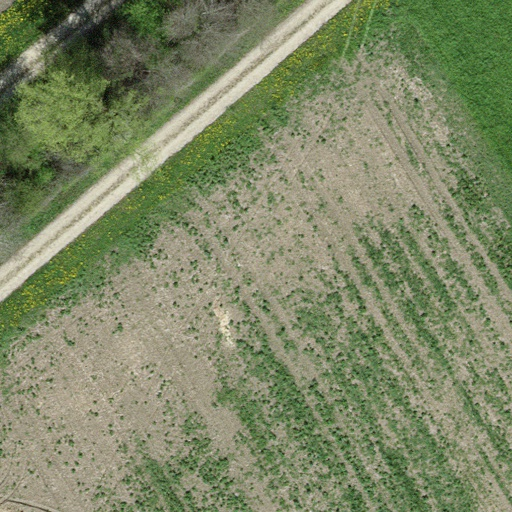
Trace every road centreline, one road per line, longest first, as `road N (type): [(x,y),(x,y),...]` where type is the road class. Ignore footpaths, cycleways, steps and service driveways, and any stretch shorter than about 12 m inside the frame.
road 1 (track): [(0,296),(346,0)]
road 2 (track): [(120,0),(0,103)]
